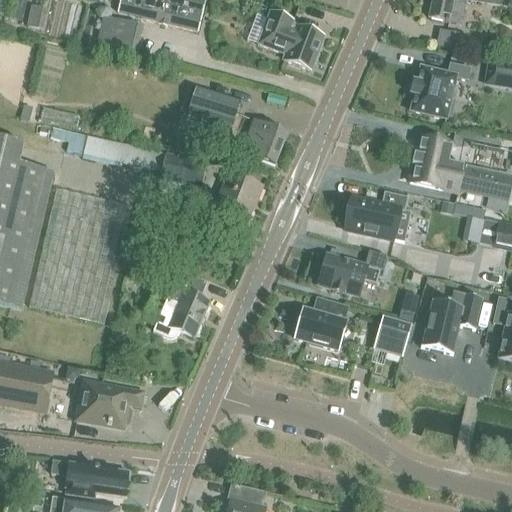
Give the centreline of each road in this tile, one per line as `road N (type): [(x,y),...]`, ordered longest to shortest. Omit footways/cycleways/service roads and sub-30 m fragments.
road 1 (tertiary): [(210,393),(379,0)]
road 2 (residential): [(511,496),(419,476),(338,427),(210,393)]
road 3 (tertiary): [(165,511),(210,393)]
